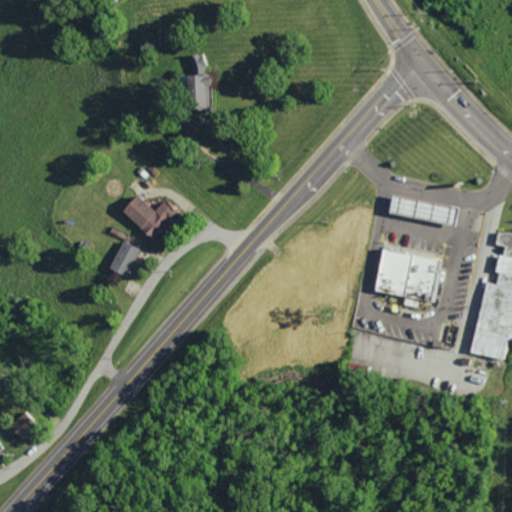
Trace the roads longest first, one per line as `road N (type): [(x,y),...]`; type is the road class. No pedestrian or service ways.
road 1 (primary): [(10,511),(250,243),(425,66)]
road 2 (residential): [(0,466),(47,423),(132,286),(169,245),(204,233),(250,243)]
road 3 (primary): [(511,156),(425,66)]
